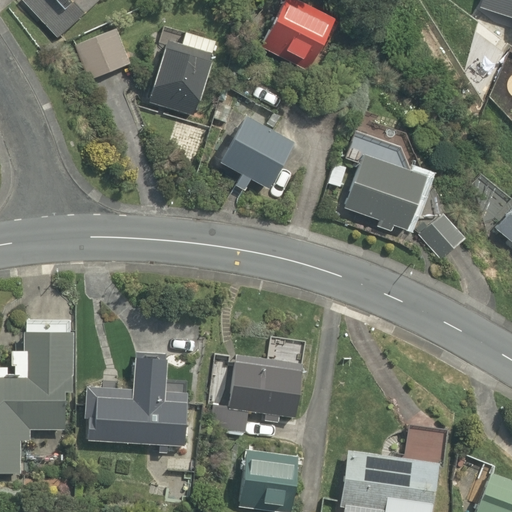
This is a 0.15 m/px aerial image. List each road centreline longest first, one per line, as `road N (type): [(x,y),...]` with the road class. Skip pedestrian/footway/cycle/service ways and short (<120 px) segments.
road 1 (residential): [(50,239),(150,239),(338,274),(511,361)]
road 2 (residential): [(0,74),(27,131),(50,239)]
